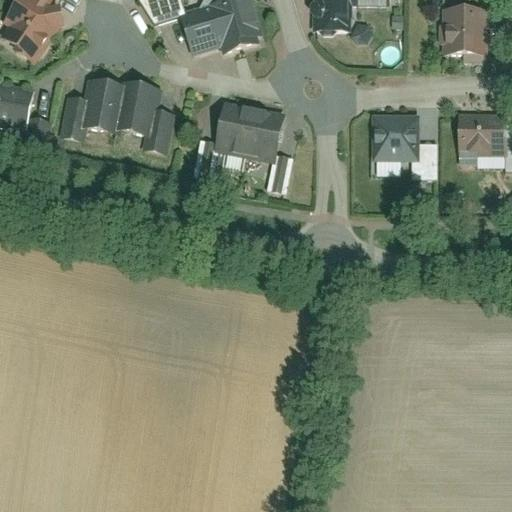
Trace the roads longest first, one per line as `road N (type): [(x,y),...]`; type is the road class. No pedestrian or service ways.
road 1 (residential): [(329,248),(0,188)]
road 2 (residential): [(101,31),(150,66),(320,92)]
road 3 (residential): [(320,92),(511,85)]
road 4 (residential): [(511,254),(329,248)]
road 5 (residential): [(320,92),(331,133),(329,248)]
